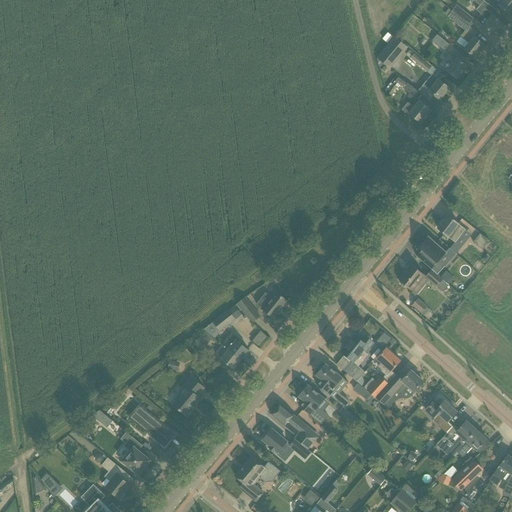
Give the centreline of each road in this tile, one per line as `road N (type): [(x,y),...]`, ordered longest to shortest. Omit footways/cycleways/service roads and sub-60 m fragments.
road 1 (residential): [(191,477),(352,281)]
road 2 (unclassified): [(511,424),(352,281)]
road 3 (unclassified): [(425,144),(382,105),(355,0)]
road 4 (residential): [(352,281),(446,166)]
road 5 (residential): [(511,37),(425,144)]
